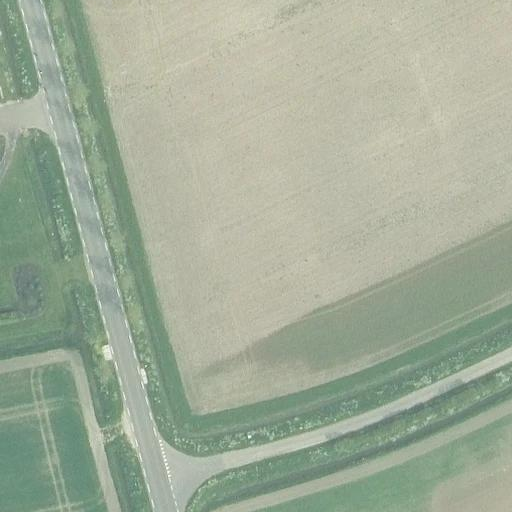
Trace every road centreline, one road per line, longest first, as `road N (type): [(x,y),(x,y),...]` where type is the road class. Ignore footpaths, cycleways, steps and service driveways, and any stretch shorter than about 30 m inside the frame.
road 1 (tertiary): [(156,484),(29,0)]
road 2 (unclassified): [(156,484),(458,383),(511,355)]
